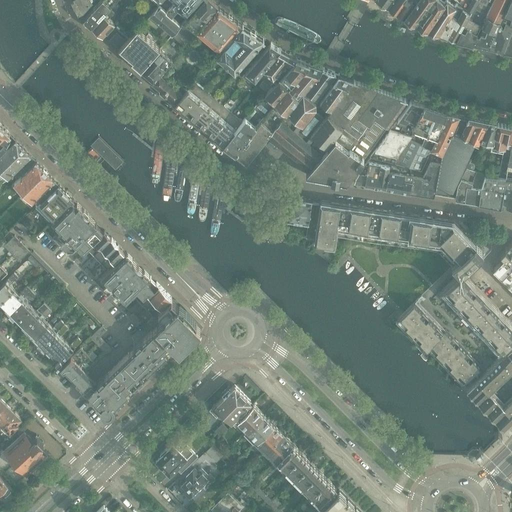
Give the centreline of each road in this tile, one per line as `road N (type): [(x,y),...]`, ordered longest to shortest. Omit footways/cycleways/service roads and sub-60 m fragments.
road 1 (unclassified): [(58,0),(78,36),(243,174),(511,218)]
road 2 (residential): [(224,0),(296,50),(455,110),(511,122)]
road 3 (tertiary): [(0,95),(186,284)]
road 4 (secondary): [(253,348),(398,490),(427,501)]
road 5 (secondary): [(437,487),(408,472),(310,374),(260,338)]
road 6 (residential): [(511,60),(425,34),(358,0)]
road 7 (residential): [(109,447),(0,335)]
road 8 (secondary): [(218,339),(109,447)]
road 9 (secondary): [(117,454),(225,349)]
road 10 (residential): [(0,367),(92,464)]
